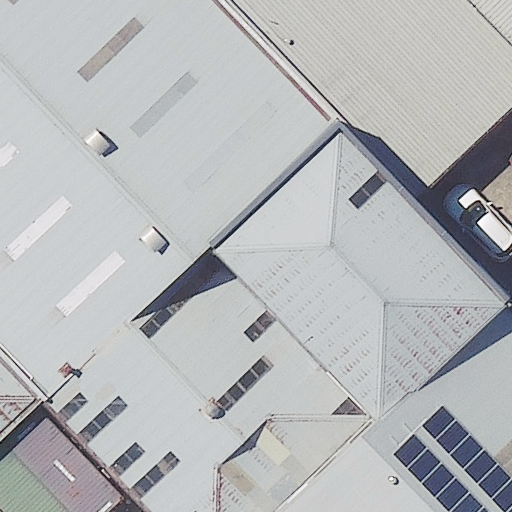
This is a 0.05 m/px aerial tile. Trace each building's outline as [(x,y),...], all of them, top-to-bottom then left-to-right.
[(0,0),(0,393),(55,342),(224,184),(76,27),(50,0),(0,0)] [(435,131),(312,0),(105,0),(76,27),(224,184),(296,260),(435,131)] [(511,160),(511,0),(312,0),(435,131),(486,185),(511,160)] [(511,160),(486,185),(440,228),(511,304),(511,160)] [(224,184),(55,342),(214,511),(228,511),(391,361),(296,260),(224,184)] [(0,498),(13,511),(214,511),(55,342),(0,393),(0,498)] [(511,511),(511,489),(391,361),(228,511),(511,511)] [(13,511),(0,498),(0,511),(13,511)]
